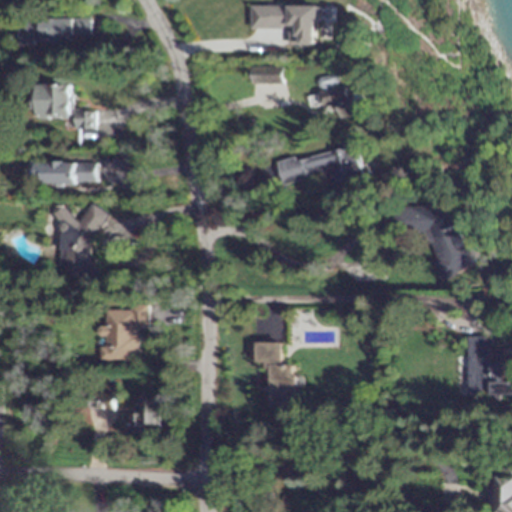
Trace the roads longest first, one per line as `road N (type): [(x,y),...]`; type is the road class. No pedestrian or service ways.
road 1 (residential): [(207,273),(178,73),(139,0)]
road 2 (tertiary): [(204,511),(207,273)]
road 3 (residential): [(0,471),(205,480)]
